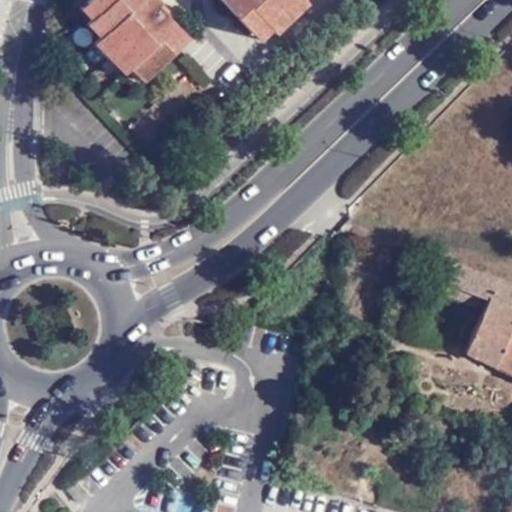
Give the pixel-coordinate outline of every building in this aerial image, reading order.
[(102,12),(90,0),(83,7),(95,18),(96,17),(102,12)] [(90,0),(102,12),(96,17),(109,32),(103,37),(133,69),(140,63),(150,75),(190,38),(160,5),(164,1),(162,0),(90,0)] [(226,0),(255,29),(266,18),(269,20),(291,0),(226,0)] [(291,0),(269,20),(272,24),(276,28),(306,0),(291,0)] [(96,17),(95,18),(90,24),(103,37),(109,32),(96,17)] [(266,18),(255,29),(261,35),(272,24),(269,20),(266,18)] [(133,69),(103,37),(97,44),(127,74),(133,69)] [(144,81),(150,75),(140,63),(133,69),(144,81)] [(23,161),(20,164),(25,169),(28,167),(23,161)] [(511,306),(511,304),(511,284),(449,261),(441,282),(444,284),(441,292),(477,305),(480,296),(486,298),(463,350),(511,374),(511,306)] [(284,471),(297,474),(310,413),(298,409),(284,471)]
